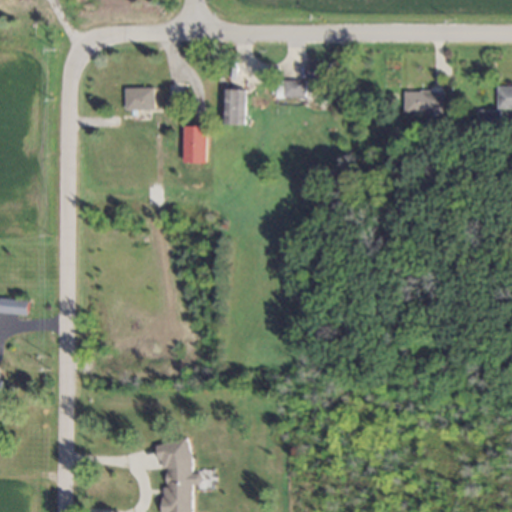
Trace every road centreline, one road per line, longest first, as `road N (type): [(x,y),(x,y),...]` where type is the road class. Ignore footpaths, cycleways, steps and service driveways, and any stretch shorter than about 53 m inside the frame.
road 1 (residential): [(69,38),(62,511)]
road 2 (residential): [(511,38),(69,38)]
